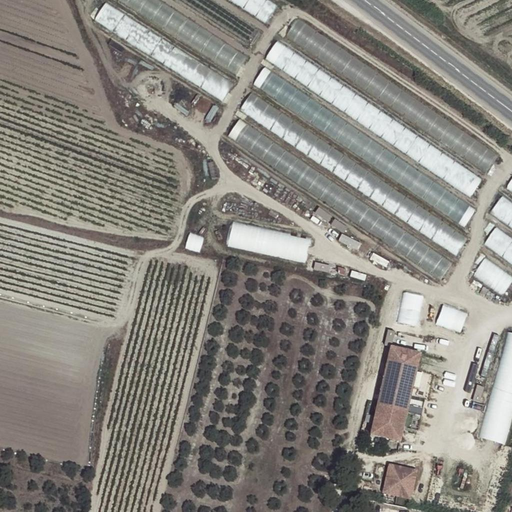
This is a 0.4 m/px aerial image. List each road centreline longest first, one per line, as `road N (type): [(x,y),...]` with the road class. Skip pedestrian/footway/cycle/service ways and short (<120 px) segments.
road 1 (track): [(511,311),(344,256),(231,178),(196,130),(153,103)]
road 2 (track): [(207,143),(280,16),(293,12),(511,158)]
road 3 (track): [(479,304),(440,449),(359,456)]
road 4 (primary): [(363,0),(511,112)]
road 5 (track): [(511,160),(487,192),(452,295)]
